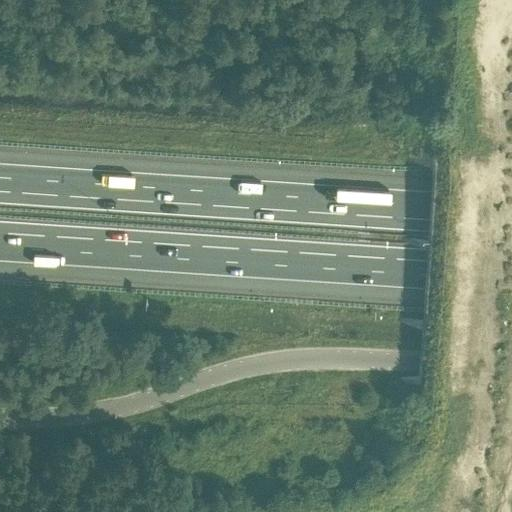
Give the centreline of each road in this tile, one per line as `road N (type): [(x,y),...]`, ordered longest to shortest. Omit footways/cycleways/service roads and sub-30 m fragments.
road 1 (unclassified): [(511,368),(315,358),(263,364),(104,411),(0,419)]
road 2 (motorway): [(0,240),(511,275)]
road 3 (motorway): [(511,218),(0,183)]
